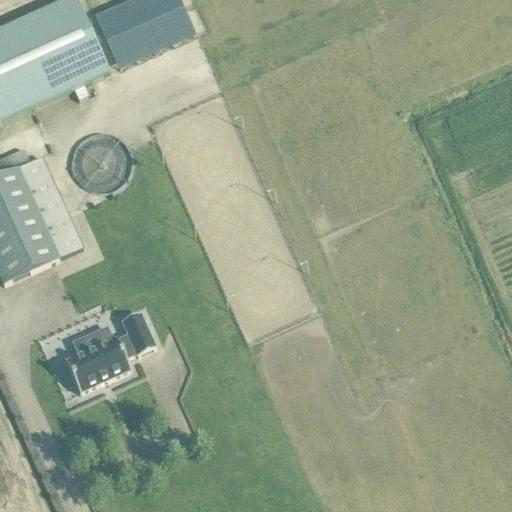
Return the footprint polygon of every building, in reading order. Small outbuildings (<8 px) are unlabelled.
[(277,0),(222,0),(232,21),(260,9),(267,23),(284,15),(277,0)] [(0,35),(0,128),(36,112),(110,78),(75,1),(0,35)] [(17,168),(39,159),(36,150),(14,159),(17,168)] [(0,277),(5,288),(59,263),(83,252),(41,161),(0,180),(0,277)] [(66,366),(80,398),(131,375),(126,363),(137,358),(138,361),(156,352),(141,317),(122,326),(128,339),(117,344),(117,343),(113,345),(108,332),(91,340),(96,352),(66,366)]
